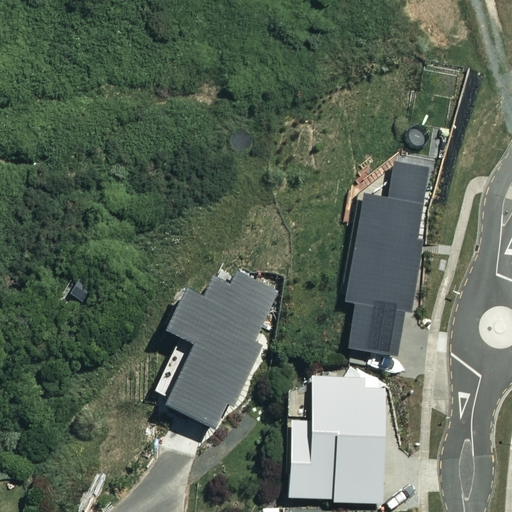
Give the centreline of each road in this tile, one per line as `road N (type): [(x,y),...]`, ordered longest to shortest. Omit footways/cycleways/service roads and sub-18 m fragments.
road 1 (residential): [(465,511),(480,328)]
road 2 (residential): [(480,328),(511,197)]
